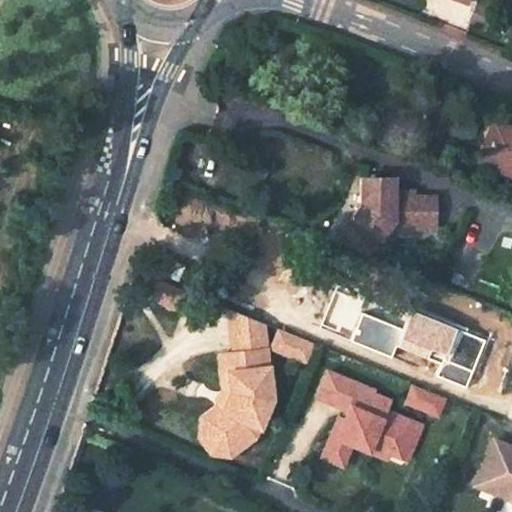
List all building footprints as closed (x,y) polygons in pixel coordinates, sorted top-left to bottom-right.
[(511,127),(492,119),(484,140),(498,145),(492,158),(511,166),(511,127)] [(511,166),(492,158),(498,145),(484,140),(476,161),(511,174),(511,166)] [(383,176),(350,175),(350,202),(322,238),(353,250),(377,220),(384,226),(423,227),(424,192),(403,191),(404,186),(383,186),(383,176)] [(259,322),(224,308),(230,353),(223,354),(227,393),(220,412),(206,423),(205,435),(210,440),(214,446),(226,448),(247,431),(250,423),(257,426),(269,397),(259,322)] [(227,393),(223,354),(215,355),(220,394),(215,406),(202,417),(199,440),(208,450),(231,454),(251,437),(257,426),(250,423),(247,431),(226,448),(214,446),(210,440),(205,435),(206,423),(220,412),(227,393)] [(346,411),(342,422),(332,419),(316,458),(336,466),(344,447),(363,455),(368,444),(386,451),(384,456),(402,463),(416,427),(380,412),(384,404),(368,397),(371,390),(322,370),(312,396),(346,411)] [(363,455),(381,462),(384,456),(386,451),(368,444),(363,455)]
